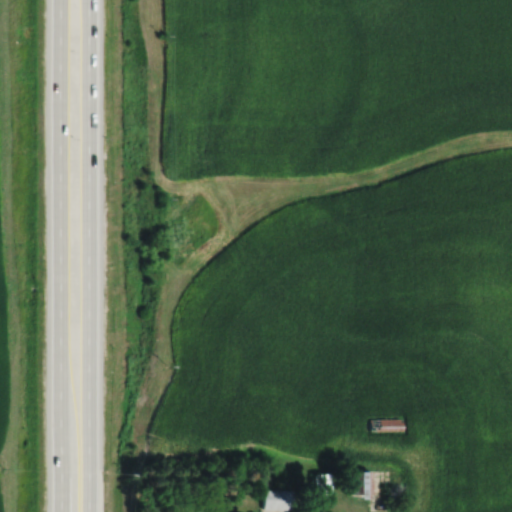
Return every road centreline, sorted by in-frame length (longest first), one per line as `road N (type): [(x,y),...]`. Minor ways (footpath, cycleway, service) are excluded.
road 1 (trunk): [(86,511),(85,0)]
road 2 (trunk): [(57,0),(58,511)]
